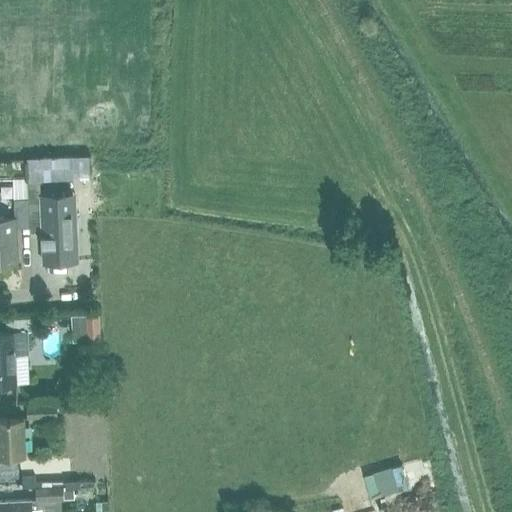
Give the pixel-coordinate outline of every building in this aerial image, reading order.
[(31,145),(31,164),(81,163),(80,144),(31,145)] [(0,263),(18,262),(16,229),(30,229),(28,177),(14,178),(16,217),(0,217),(0,263)] [(41,213),(41,205),(39,177),(28,177),(30,229),(41,228),(43,261),(74,260),(73,237),(77,236),(76,212),(41,213)] [(99,339),(98,315),(86,315),(88,340),(99,339)] [(0,389),(9,389),(9,382),(17,382),(16,352),(29,352),(28,330),(0,331),(0,389)] [(29,417),(57,416),(57,403),(28,404),(29,417)] [(25,417),(0,417),(0,453),(26,453),(25,417)] [(363,484),(403,479),(400,454),(360,460),(363,484)] [(36,483),(37,497),(64,496),(63,490),(63,482),(36,483)] [(74,490),(63,490),(64,496),(64,499),(74,499),(74,490)] [(379,511),(383,511),(400,507),(396,492),(376,498),(379,511)] [(33,511),(33,499),(0,500),(0,511),(33,511)] [(347,511),(370,511),(368,501),(346,504),(347,511)]
